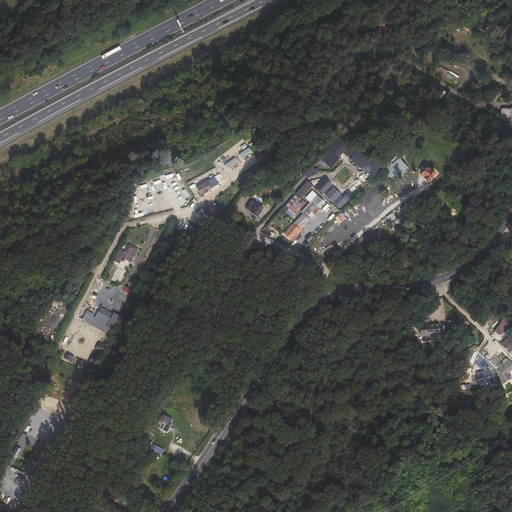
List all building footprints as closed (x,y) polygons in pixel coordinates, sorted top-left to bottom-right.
[(449,72),(442,66),(438,71),(444,77),(446,75),(448,73),(449,72)] [(328,150),(339,158),(346,149),(335,141),(328,150)] [(407,149),(403,145),(387,161),(393,167),(394,165),(393,163),(407,149)] [(249,148),(240,153),(242,158),(252,153),(249,148)] [(371,164),(355,151),(349,159),(364,171),(371,164)] [(329,152),(323,160),(331,167),(338,159),(329,152)] [(234,160),(224,165),(226,170),(236,164),(234,160)] [(435,173),(428,166),(420,173),(428,180),(435,173)] [(168,175),(171,183),(177,180),(174,173),(168,175)] [(215,176),(207,181),(211,188),(219,183),(215,176)] [(322,177),(314,185),(324,194),(331,185),(322,177)] [(206,181),(196,187),(200,194),(209,189),(206,181)] [(295,194),(300,199),(312,187),(307,182),(295,194)] [(340,194),(333,187),(326,195),(333,202),(340,194)] [(296,221),(301,226),(321,206),(322,207),(325,203),(312,191),(306,197),(310,202),(301,212),(303,213),(296,221)] [(348,192),(343,197),(347,201),(352,195),(348,192)] [(295,194),(282,208),(292,217),(305,204),(300,199),(295,194)] [(341,196),(335,203),(340,208),(347,201),(343,197),(341,196)] [(221,205),(212,201),(209,204),(218,210),(221,205)] [(264,207),(258,203),(249,211),(257,217),(264,207)] [(393,211),(386,217),(395,230),(403,224),(393,211)] [(302,230),(294,223),(284,234),(292,242),(302,230)] [(131,262),(137,251),(128,246),(125,252),(120,250),(114,261),(119,264),(121,260),(122,262),(123,262),(124,262),(124,261),(125,260),(125,259),(131,262)] [(117,264),(113,262),(107,275),(109,276),(110,277),(117,264)] [(121,298),(127,301),(130,295),(124,291),(121,298)] [(131,322),(138,308),(130,304),(126,310),(113,303),(109,310),(131,322)] [(461,315),(452,321),(458,331),(467,325),(461,315)] [(511,325),(508,319),(498,334),(505,338),(511,327),(511,325)] [(429,335),(438,335),(443,334),(442,322),(428,323),(428,324),(425,324),(425,334),(429,334),(429,335)] [(407,341),(411,337),(407,332),(402,337),(407,341)] [(72,361),(74,356),(67,352),(64,357),(72,361)] [(488,355),(481,360),(488,368),(491,368),(491,370),(483,371),(484,377),(498,376),(497,369),(494,369),(493,368),(497,365),(488,355)] [(511,384),(511,377),(505,370),(503,371),(510,385),(511,384)] [(170,422),(167,419),(166,420),(161,417),(156,425),(158,427),(158,429),(164,433),(169,425),(168,425),(170,422)] [(154,444),(151,449),(161,454),(164,449),(154,444)]
